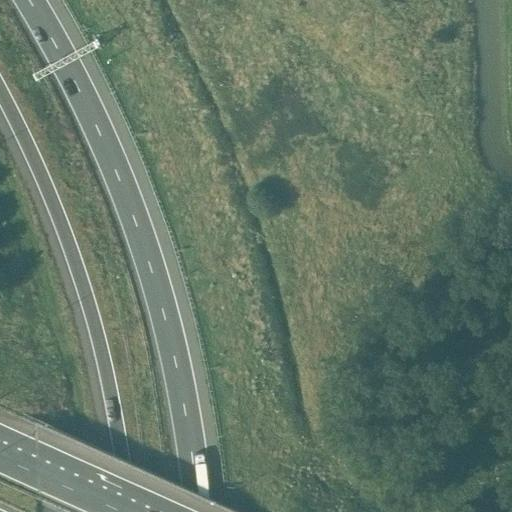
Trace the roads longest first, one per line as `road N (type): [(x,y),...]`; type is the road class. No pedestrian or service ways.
road 1 (motorway): [(205,511),(189,399),(148,251),(74,78),(30,0)]
road 2 (motorway): [(0,93),(90,309),(128,511)]
road 3 (motorway): [(122,511),(0,456)]
